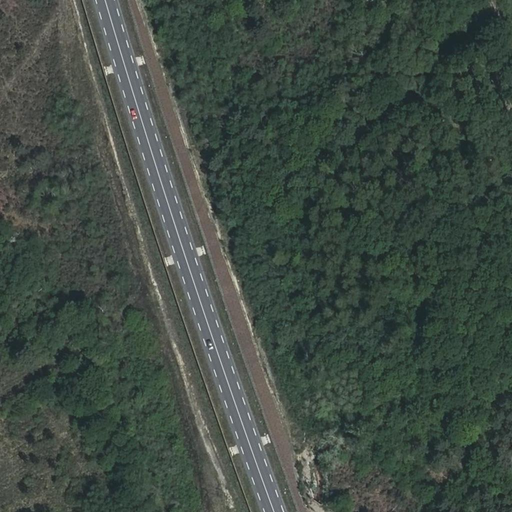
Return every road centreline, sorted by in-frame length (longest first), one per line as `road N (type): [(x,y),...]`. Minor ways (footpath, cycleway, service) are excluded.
road 1 (primary): [(275,511),(105,0)]
road 2 (track): [(0,271),(82,334),(165,511)]
